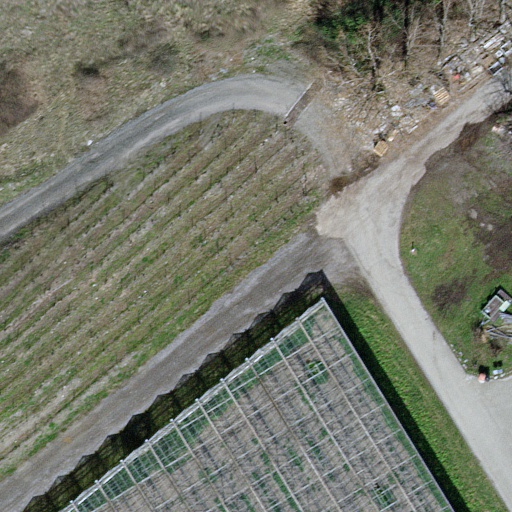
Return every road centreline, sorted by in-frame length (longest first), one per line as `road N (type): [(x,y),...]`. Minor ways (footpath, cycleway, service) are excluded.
road 1 (track): [(0,225),(159,120),(221,95),(266,93),(305,111),(379,222)]
road 2 (track): [(0,506),(259,287),(379,222)]
road 3 (track): [(379,222),(406,314),(511,487)]
road 4 (unclassified): [(511,79),(409,165),(379,222)]
